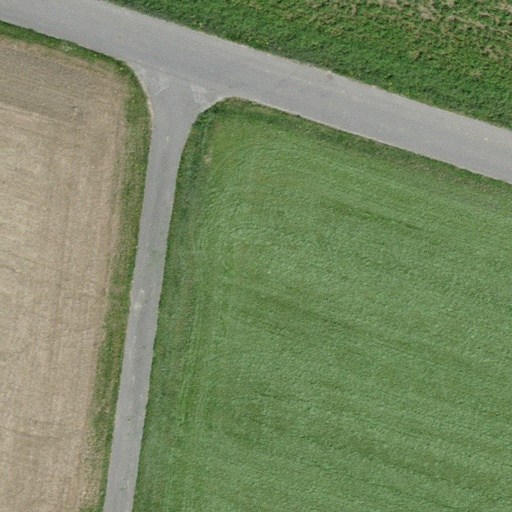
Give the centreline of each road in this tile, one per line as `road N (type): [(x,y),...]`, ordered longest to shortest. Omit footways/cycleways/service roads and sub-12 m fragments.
road 1 (unclassified): [(17,0),(511,158)]
road 2 (track): [(120,511),(180,51)]
